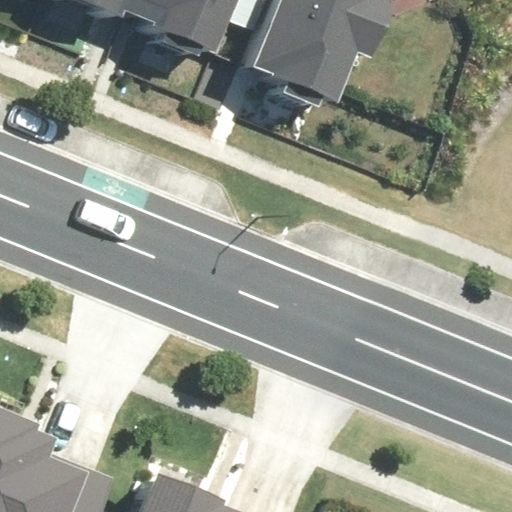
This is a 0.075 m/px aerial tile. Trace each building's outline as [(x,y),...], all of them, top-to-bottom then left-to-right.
[(81,0),(101,8),(104,0),(81,0)] [(104,0),(101,8),(196,47),(214,0),(104,0)] [(255,0),(237,48),(317,79),(331,43),(353,52),(373,0),(255,0)] [(0,424),(0,511),(88,511),(107,469),(0,424)] [(229,511),(145,476),(129,511),(229,511)]
